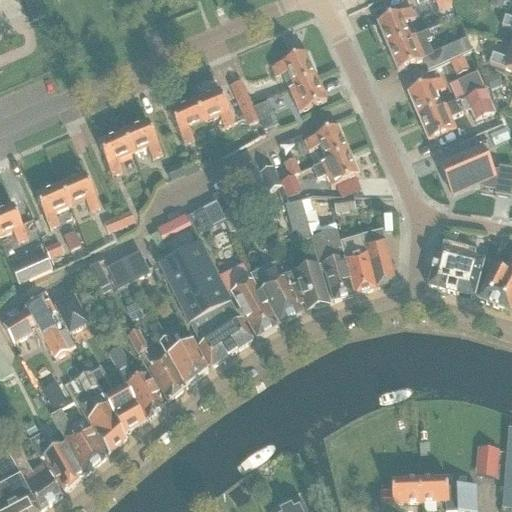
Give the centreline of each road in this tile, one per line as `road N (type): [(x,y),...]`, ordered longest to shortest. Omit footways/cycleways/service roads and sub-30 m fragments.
road 1 (residential): [(68,511),(288,337),(411,299)]
road 2 (residential): [(0,130),(292,0)]
road 3 (residential): [(417,217),(324,0)]
